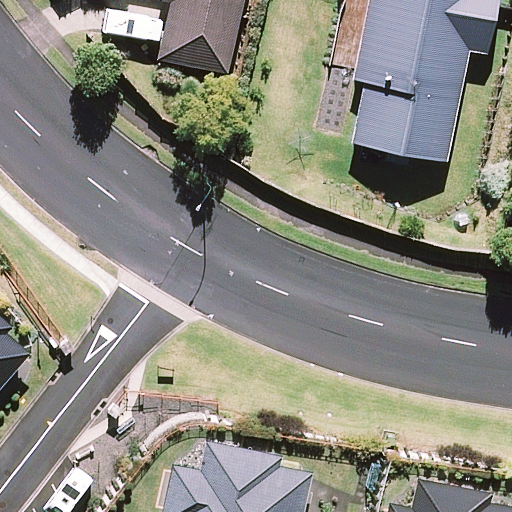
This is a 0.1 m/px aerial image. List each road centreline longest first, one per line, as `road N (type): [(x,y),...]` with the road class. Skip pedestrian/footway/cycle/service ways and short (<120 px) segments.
road 1 (tertiary): [(183,249),(271,291),(511,352)]
road 2 (residential): [(0,490),(183,249)]
road 3 (tertiary): [(0,92),(113,201),(183,249)]
